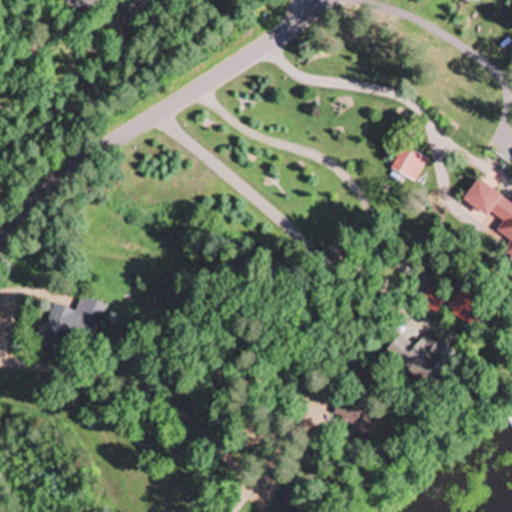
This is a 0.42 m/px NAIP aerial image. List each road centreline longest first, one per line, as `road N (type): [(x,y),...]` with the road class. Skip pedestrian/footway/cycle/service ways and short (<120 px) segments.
road 1 (residential): [(0,247),(62,179),(335,0)]
road 2 (residential): [(0,363),(66,367),(213,486)]
road 3 (residential): [(0,0),(32,23),(68,32),(110,27),(151,0)]
